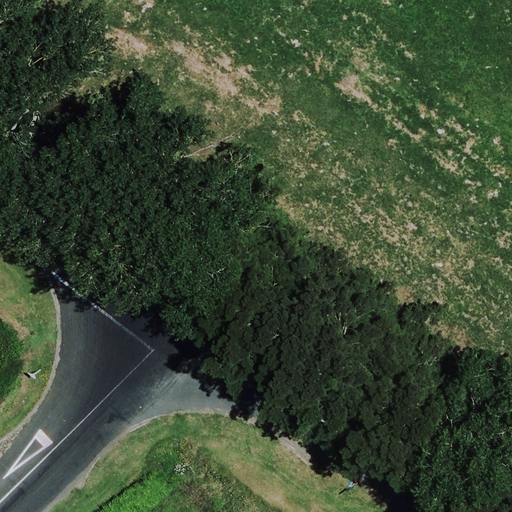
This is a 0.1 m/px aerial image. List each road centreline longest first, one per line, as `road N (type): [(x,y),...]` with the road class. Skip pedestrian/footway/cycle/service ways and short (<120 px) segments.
road 1 (unclassified): [(434,511),(184,321)]
road 2 (residential): [(184,321),(0,502)]
road 3 (unclassified): [(184,321),(0,176)]
